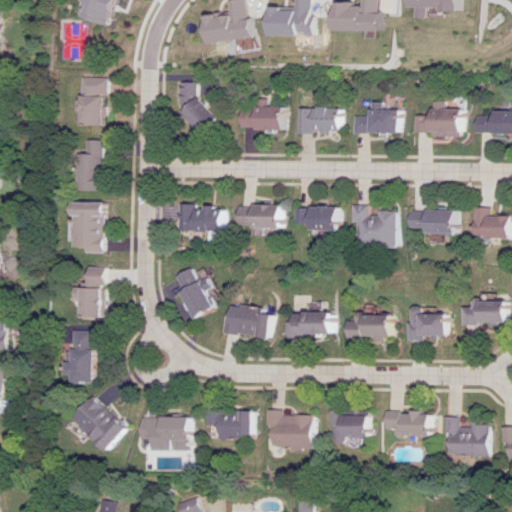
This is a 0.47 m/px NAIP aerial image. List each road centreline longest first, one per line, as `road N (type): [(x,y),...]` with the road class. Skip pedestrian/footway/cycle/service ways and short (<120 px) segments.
road 1 (residential): [(146,76),(146,300),(157,326),(187,358),(247,374),(497,375)]
road 2 (residential): [(511,172),(147,166)]
